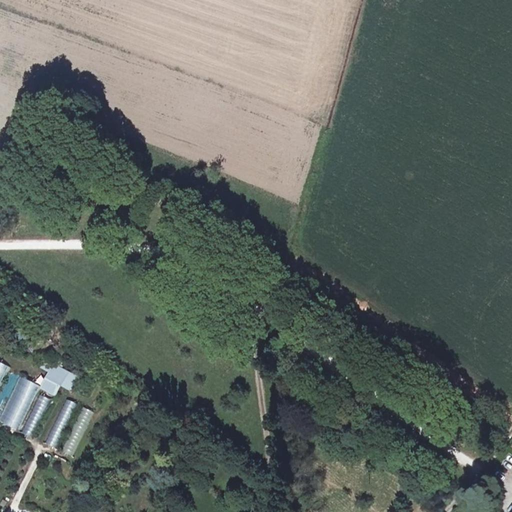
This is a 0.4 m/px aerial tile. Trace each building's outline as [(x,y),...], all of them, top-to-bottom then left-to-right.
[(72,390),(78,373),(42,360),(39,368),(47,371),(40,389),(56,396),(60,386),(72,390)] [(0,385),(8,365),(0,361),(0,385)] [(0,422),(19,431),(40,385),(20,376),(0,419),(0,422)] [(39,394),(23,433),(34,437),(50,399),(39,394)] [(45,444),(56,449),(76,403),(65,398),(45,444)] [(83,407),(62,452),(73,457),(94,412),(83,407)]
